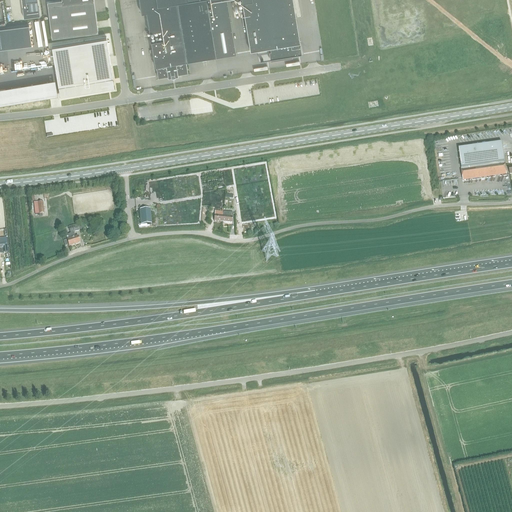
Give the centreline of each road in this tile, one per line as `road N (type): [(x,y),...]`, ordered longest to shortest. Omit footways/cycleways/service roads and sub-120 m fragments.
road 1 (unclassified): [(511,334),(266,377),(0,407)]
road 2 (motorway): [(0,357),(511,285)]
road 3 (primary): [(125,169),(511,106)]
road 4 (unclassified): [(133,238),(189,233),(241,241),(447,205),(511,202)]
road 5 (motorway): [(315,294),(0,337)]
road 6 (motorway): [(315,294),(0,309)]
road 7 (unclassified): [(127,99),(340,67)]
road 8 (motorway): [(511,263),(315,294)]
road 9 (unclassified): [(133,238),(0,287)]
road 10 (unclassified): [(0,118),(127,99)]
road 11 (primary): [(0,184),(125,169)]
